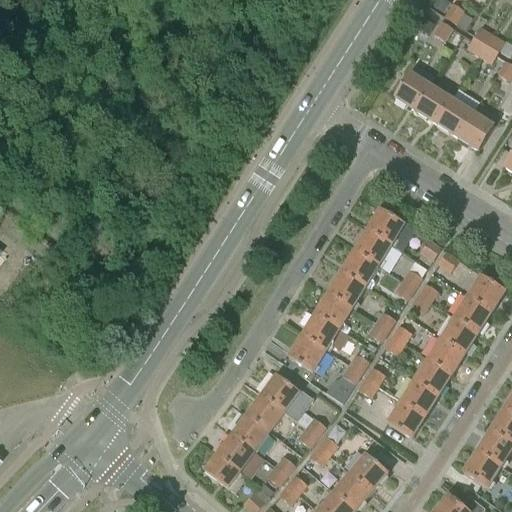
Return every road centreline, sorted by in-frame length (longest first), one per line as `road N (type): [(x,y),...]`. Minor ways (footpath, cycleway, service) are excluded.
road 1 (secondary): [(87,440),(317,110)]
road 2 (residential): [(181,441),(277,306),(372,145)]
road 3 (residential): [(511,348),(402,511)]
road 4 (residential): [(511,233),(372,145)]
road 5 (secondary): [(317,110),(386,0)]
